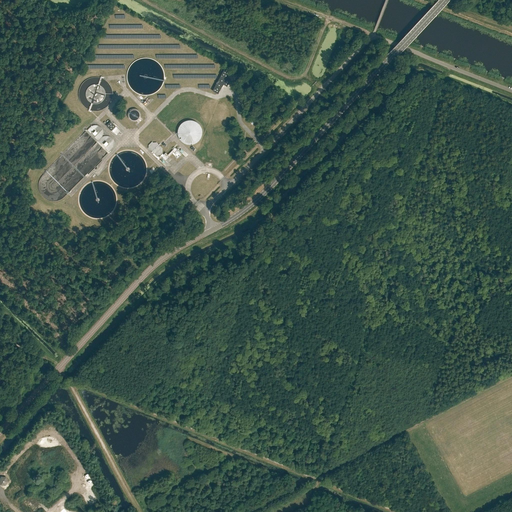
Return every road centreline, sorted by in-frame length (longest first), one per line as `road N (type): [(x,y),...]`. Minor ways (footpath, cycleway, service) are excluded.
road 1 (track): [(318,476),(446,65)]
road 2 (track): [(396,511),(58,368)]
road 3 (unclassified): [(211,229),(255,201),(442,0)]
road 4 (track): [(250,511),(511,375)]
road 5 (unclassified): [(0,431),(143,276),(211,229)]
road 6 (unclassified): [(211,229),(211,203),(374,36)]
road 7 (track): [(67,377),(138,511)]
road 8 (unknown): [(154,114),(182,90),(231,94),(243,126),(265,148)]
road 9 (unclassified): [(511,91),(374,36)]
